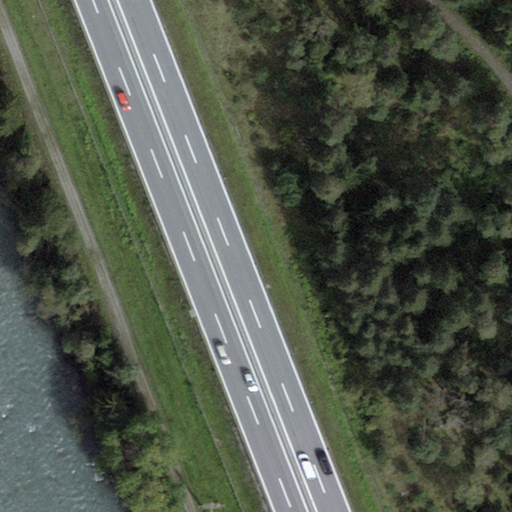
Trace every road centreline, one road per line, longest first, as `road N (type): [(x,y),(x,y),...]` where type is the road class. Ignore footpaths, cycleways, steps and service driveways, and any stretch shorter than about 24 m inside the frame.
road 1 (trunk): [(92,0),(292,511)]
road 2 (trunk): [(333,511),(136,0)]
